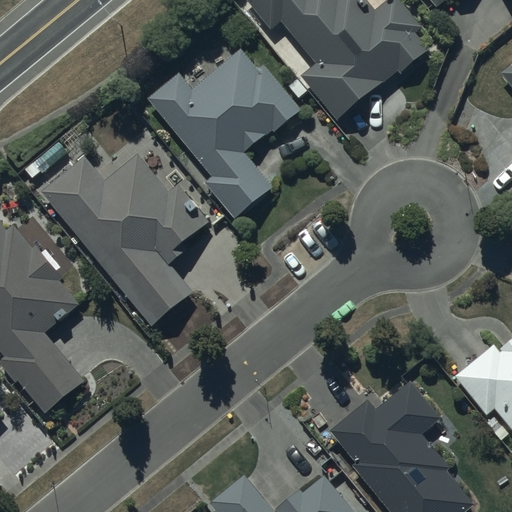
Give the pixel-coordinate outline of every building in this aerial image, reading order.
[(248,0),(273,30),(284,21),(317,62),(303,74),(337,117),(398,70),(400,73),(429,49),(413,31),(420,25),(400,0),(387,0),(375,10),(366,0),(248,0)] [(180,72),(150,97),(215,176),(207,182),(236,218),(275,186),(246,151),(274,127),(277,131),(302,109),(267,67),(262,71),(243,48),(194,88),(180,72)] [(511,62),(499,74),(511,89),(511,62)] [(86,155),(43,191),(154,326),(195,292),(171,263),(189,249),(185,243),(211,222),(179,183),(170,191),(139,153),(107,180),(86,155)] [(0,348),(6,356),(0,361),(0,362),(17,383),(20,380),(47,413),(86,379),(46,332),(80,303),(59,278),(62,275),(39,243),(33,248),(16,225),(7,231),(0,221),(0,348)] [(493,344),(455,375),(488,414),(494,408),(511,429),(511,337),(498,350),(493,344)] [(368,400),(331,430),(354,460),(351,463),(389,511),(463,511),(473,505),(446,471),(450,467),(421,431),(440,416),(412,381),(376,410),(368,400)] [(244,474),(209,503),(216,511),(355,511),(325,475),(302,493),(298,489),(273,509),(244,474)]
